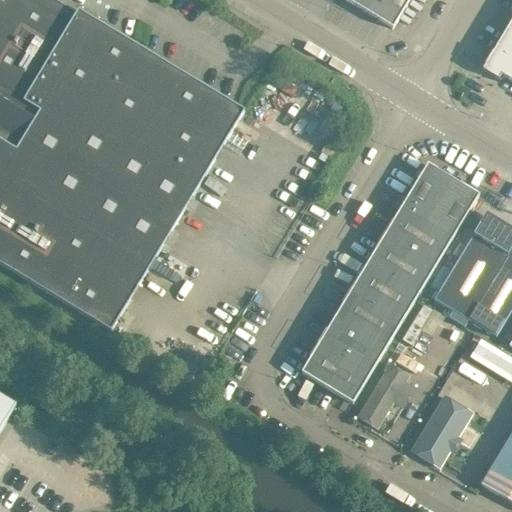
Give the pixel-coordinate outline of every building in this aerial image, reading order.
[(0,0),(0,264),(112,332),(245,112),(95,21),(79,11),(77,13),(54,0),(0,0)] [(345,0),(368,14),(376,0),(345,0)] [(376,0),(368,14),(393,29),(411,0),(376,0)] [(511,21),(483,71),(499,80),(502,75),(511,81),(511,21)] [(401,209),(453,240),(480,196),(428,165),(401,209)] [(453,240),(401,209),(352,292),(403,323),(453,240)] [(511,230),(486,215),(435,301),(454,313),(446,326),(426,314),(401,355),(440,379),(465,338),(461,336),(465,328),(469,322),(511,250),(511,230)] [(496,338),(511,312),(511,250),(469,322),(496,338)] [(403,323),(352,292),(335,319),(386,350),(403,323)] [(386,350),(335,319),(319,346),(370,377),(386,350)] [(302,374),(353,405),(370,377),(319,346),(302,374)] [(404,402),(418,380),(390,362),(358,414),(370,421),(389,392),(404,402)] [(442,391),(411,443),(430,454),(461,402),(442,391)] [(0,433),(17,406),(0,396),(0,433)] [(511,504),(511,435),(482,486),(511,504)]
